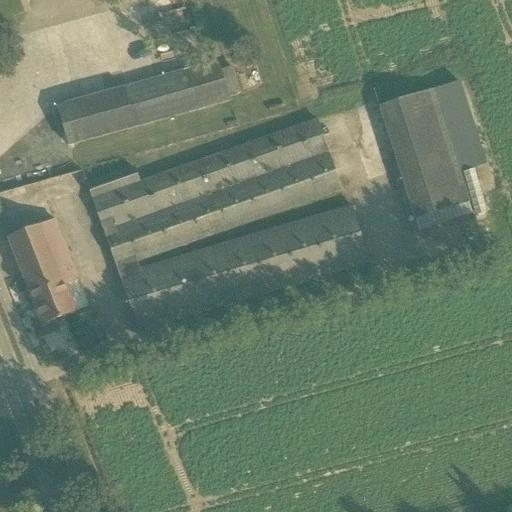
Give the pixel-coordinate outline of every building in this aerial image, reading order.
[(220,70),(218,62),(56,107),(57,109),(68,146),(229,100),(228,98),(220,70)] [(420,232),(471,215),(467,203),(470,202),(432,89),(378,107),(420,232)] [(343,191),(317,118),(140,179),(136,167),(88,183),(137,329),(367,260),(351,205),(140,269),(138,262),(343,191)] [(44,325),(77,313),(77,311),(67,285),(79,282),(80,282),(58,221),(10,239),(44,325)] [(67,285),(77,311),(88,306),(79,282),(67,285)]
